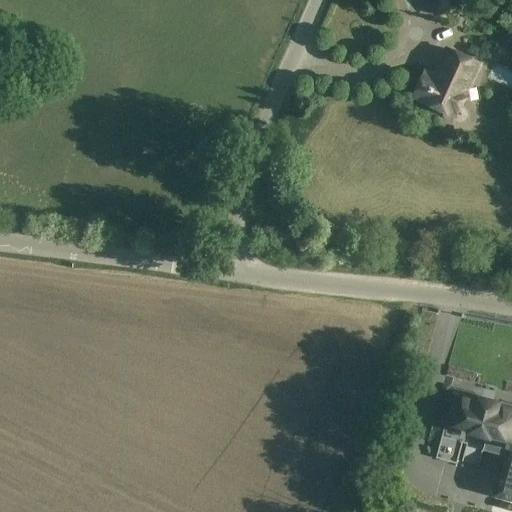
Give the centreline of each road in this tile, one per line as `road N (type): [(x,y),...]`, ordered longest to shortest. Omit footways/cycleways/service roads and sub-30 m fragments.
road 1 (unclassified): [(227,271),(250,157),(317,0)]
road 2 (unclassified): [(511,304),(227,271)]
road 3 (unclassified): [(227,271),(0,240)]
